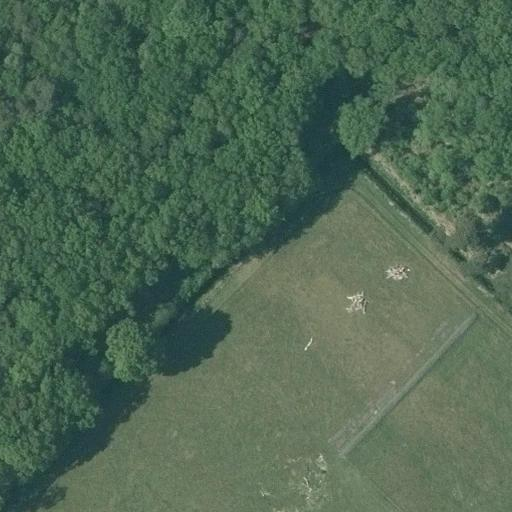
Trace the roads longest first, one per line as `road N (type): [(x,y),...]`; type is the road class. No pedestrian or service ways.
road 1 (track): [(511,334),(355,183),(332,184),(12,511)]
road 2 (track): [(387,0),(0,403)]
